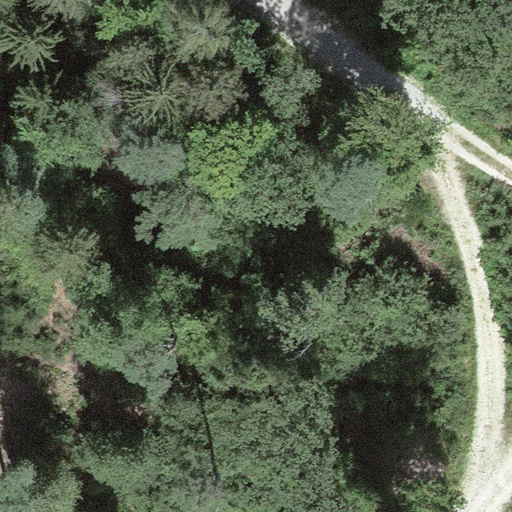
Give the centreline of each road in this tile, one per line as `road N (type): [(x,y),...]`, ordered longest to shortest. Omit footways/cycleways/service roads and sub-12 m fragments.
road 1 (track): [(432,121),(469,228),(485,310),(491,392),(484,493)]
road 2 (track): [(511,174),(275,0)]
